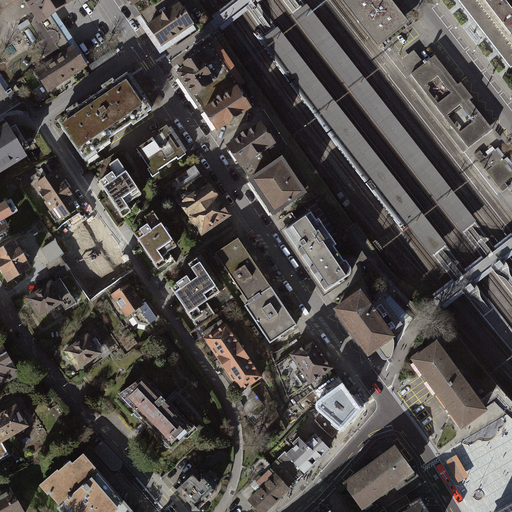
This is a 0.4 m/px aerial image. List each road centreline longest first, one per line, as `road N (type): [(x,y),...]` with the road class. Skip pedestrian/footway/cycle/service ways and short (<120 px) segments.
road 1 (residential): [(221,511),(235,474),(231,407),(42,118),(142,51)]
road 2 (tertiary): [(394,410),(328,327),(142,51)]
road 3 (tertiary): [(0,302),(41,365),(173,511)]
road 4 (residential): [(414,0),(511,125)]
road 5 (tertiary): [(394,410),(288,511)]
road 6 (tertiary): [(460,511),(394,410)]
